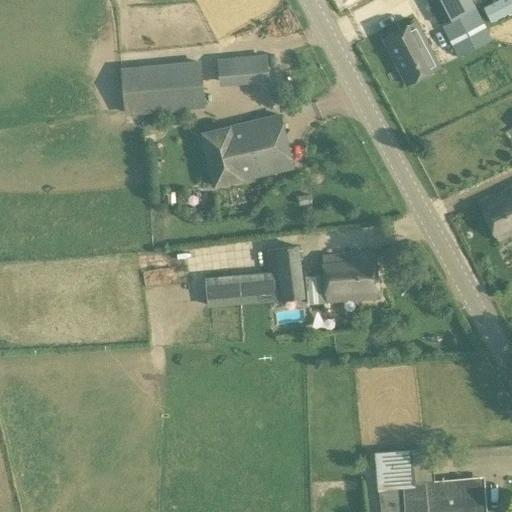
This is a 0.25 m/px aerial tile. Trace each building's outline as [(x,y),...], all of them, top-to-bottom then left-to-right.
[(427,0),(458,58),(492,39),(471,0),(427,0)] [(375,27),(403,84),(440,65),(412,8),(375,27)] [(267,52),(217,56),(219,82),(269,78),(267,52)] [(120,70),(125,114),(203,106),(198,62),(120,70)] [(202,134),(215,184),(293,166),(280,115),(202,134)] [(511,184),(478,202),(498,242),(511,235),(511,184)] [(205,277),(207,306),(270,301),(271,303),(303,300),(298,244),(267,247),(270,271),(205,277)] [(307,303),(327,301),(378,298),(374,251),(323,255),(325,273),(305,274),(307,303)] [(485,511),(483,474),(412,480),(410,450),(375,453),(381,511),(485,511)]
